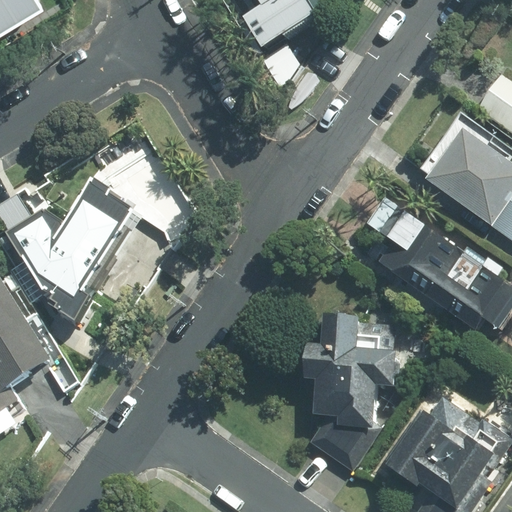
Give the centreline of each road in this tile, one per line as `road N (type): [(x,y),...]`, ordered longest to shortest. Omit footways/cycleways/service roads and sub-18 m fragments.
road 1 (residential): [(283,216),(434,0)]
road 2 (residential): [(143,412),(283,216)]
road 3 (residential): [(159,27),(283,216)]
road 4 (residential): [(0,126),(159,27)]
road 5 (residential): [(143,412),(285,511)]
road 6 (residential): [(74,511),(143,412)]
